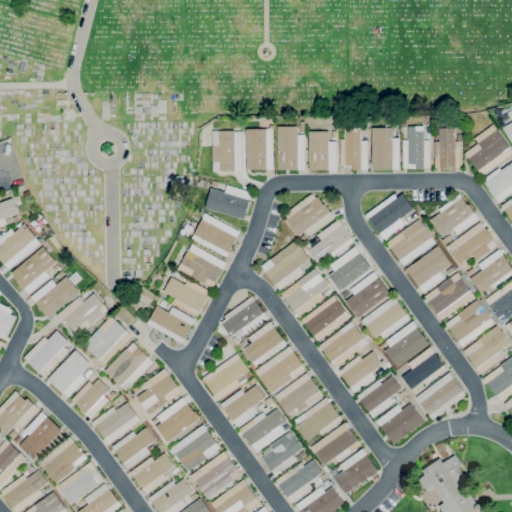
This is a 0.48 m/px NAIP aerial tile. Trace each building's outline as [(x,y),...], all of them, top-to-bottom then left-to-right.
[(511,143),(503,127),(511,122),(511,119),(511,120),(509,116),(511,114),(511,143)] [(511,154),(481,176),(464,153),(478,143),(474,138),(493,124),(511,150),(511,154)] [(274,169),(246,170),(246,129),(270,129),(270,125),(273,125),(274,169)] [(305,169),(278,169),(277,126),(298,126),(298,135),(305,135),(305,169)] [(431,167),(403,168),(403,140),(408,140),(408,126),(423,126),(423,140),(430,140),(431,167)] [(368,170),(353,170),(353,165),(340,165),(340,139),(345,139),(345,127),(360,127),(360,141),(368,141),(368,170)] [(373,169),(372,128),(392,127),(393,138),(399,138),(400,169),(373,169)] [(435,167),(434,141),(439,141),(439,128),(455,128),(455,141),(457,141),(457,134),(461,134),(462,167),(435,167)] [(242,170),(213,171),(212,131),(242,131),(242,170)] [(336,170),(309,170),(309,131),(329,131),(329,142),(336,142),(336,170)] [(511,192),(499,202),(495,197),(494,198),(489,190),(484,182),(486,181),(485,178),(499,168),(501,170),(511,162),(511,192)] [(244,221),(206,209),(208,203),(212,188),(220,191),(222,184),(252,193),(244,221)] [(385,240),(368,217),(402,192),(418,215),(385,240)] [(309,236),(305,230),(298,236),(286,219),(287,218),(284,214),(312,194),(315,198),(318,196),(323,204),(324,204),(334,218),(309,236)] [(442,237),(430,220),(441,212),(438,209),(459,194),(467,204),(468,204),(479,218),(457,234),(453,229),(442,237)] [(511,221),(501,206),(511,197),(511,221)] [(0,226),(0,202),(12,198),(17,213),(4,218),(5,220),(11,218),(12,223),(7,225),(7,224),(0,226)] [(226,257),(192,239),(205,213),(240,231),(226,257)] [(317,263),(308,250),(321,240),(317,235),(338,219),(342,225),(355,242),(334,257),(330,253),(317,263)] [(404,266),(387,242),(419,220),(436,243),(404,266)] [(460,265),(451,252),(450,249),(448,250),(446,247),(447,246),(480,222),(497,245),(476,261),(473,255),(460,265)] [(9,269),(0,259),(0,237),(11,228),(14,232),(24,224),(40,243),(9,269)] [(444,244),(441,240),(450,234),(453,237),(444,244)] [(280,290),(262,266),(295,240),(310,259),(300,266),(304,272),(280,290)] [(213,288),(178,269),(192,243),(226,262),(213,288)] [(338,287),(329,274),(340,266),(336,261),(357,245),(373,267),(352,283),(349,279),(338,287)] [(423,292),(406,269),(438,245),(451,263),(440,271),(444,277),(423,292)] [(29,293),(12,272),(43,246),(56,262),(45,271),(50,276),(29,293)] [(481,293),(470,278),(482,269),(478,264),(499,249),(509,262),(508,263),(511,268),(511,274),(494,287),(492,285),(481,293)] [(471,273),(468,269),(474,265),(476,269),(471,273)] [(449,274),(446,271),(453,266),(456,270),(449,274)] [(298,317),(281,294),(315,268),(328,286),(320,292),(322,295),(330,289),(332,292),(326,296),(298,317)] [(48,318),(31,297),(55,277),(58,280),(54,283),(56,285),(67,276),(68,278),(76,271),(82,278),(74,285),(79,292),(48,318)] [(358,317),(346,301),(354,295),(350,289),(373,272),(390,294),(358,317)] [(441,319),(425,296),(458,272),(474,296),(441,319)] [(197,316),(173,302),(175,298),(163,292),(172,277),(185,284),(188,279),(211,292),(197,316)] [(511,315),(507,319),(503,313),(498,317),(489,305),(485,299),(511,279),(511,315)] [(77,335),(59,313),(81,295),(82,296),(85,293),(87,295),(84,298),(82,300),(83,302),(94,293),(108,310),(77,335)] [(318,341),(301,319),(334,295),(350,317),(318,341)] [(231,336),(221,322),(226,318),(224,316),(252,296),(268,318),(245,335),(241,329),(231,336)] [(383,338),(380,334),(375,338),(361,320),(393,296),(410,318),(383,338)] [(462,346),(446,323),(458,314),(458,313),(477,299),(491,317),(490,318),(494,323),(462,346)] [(182,343),(147,323),(157,305),(169,312),(173,307),(195,319),(182,343)] [(5,336),(0,333),(0,307),(2,308),(0,310),(15,317),(5,336)] [(105,364),(84,345),(110,316),(132,336),(105,364)] [(511,337),(511,319),(503,325),(511,337)] [(255,366),(243,349),(252,343),(248,337),(270,321),(286,344),(255,366)] [(336,367),(319,345),(351,321),(368,343),(336,367)] [(397,367),(381,345),(410,323),(427,345),(397,367)] [(480,374),(464,350),(480,338),(498,325),(511,343),(499,351),(503,357),(480,374)] [(44,377),(24,358),(44,336),(48,339),(57,330),(68,341),(63,346),(68,351),(44,377)] [(126,391),(105,371),(126,348),(127,349),(133,342),(149,357),(148,357),(153,362),(126,391)] [(271,393),(255,371),(289,346),(306,368),(271,393)] [(411,389),(402,377),(412,369),(410,366),(406,370),(403,367),(430,347),(447,369),(426,385),(423,380),(411,389)] [(68,397),(63,392),(62,393),(48,379),(76,350),(90,364),(81,374),(86,378),(68,397)] [(354,392),(338,371),(359,355),(362,359),(373,351),(382,363),(371,372),(375,377),(354,392)] [(218,401),(202,378),(237,353),(249,370),(237,379),(239,382),(245,378),(246,381),(218,401)] [(511,392),(501,401),(484,378),(501,365),(500,365),(511,356),(511,392)] [(381,373),(379,369),(384,365),(387,369),(381,373)] [(149,415),(137,397),(148,389),(146,386),(144,387),(142,385),(144,384),(144,383),(165,368),(181,392),(168,401),(149,415)] [(87,377),(84,374),(89,369),(92,372),(87,377)] [(288,414),(275,395),(307,372),(323,395),(299,411),(296,407),(288,414)] [(432,419),(416,397),(449,372),(466,394),(432,419)] [(373,418),(357,396),(379,380),(382,384),(392,376),(401,388),(390,396),(394,402),(373,418)] [(91,419),(71,400),(89,381),(93,385),(99,378),(109,389),(104,395),(109,400),(91,419)] [(237,426),(221,404),(241,389),(244,393),(256,384),(265,397),(254,406),(258,411),(237,426)] [(7,433),(0,426),(0,407),(16,391),(25,400),(28,398),(39,409),(21,428),(16,423),(7,433)] [(168,443),(151,420),(183,396),(200,420),(168,443)] [(268,406),(264,401),(270,396),(274,402),(268,406)] [(511,396),(503,404),(511,415),(511,396)] [(307,440),(297,426),(307,418),(306,417),(302,421),(301,421),(297,424),(294,420),(326,397),(342,419),(321,435),(319,431),(307,440)] [(109,444),(92,422),(113,406),(116,411),(128,402),(141,420),(109,444)] [(260,410),(257,406),(263,402),(265,406),(260,410)] [(393,444),(376,421),(398,404),(402,409),(411,403),(424,421),(393,444)] [(255,451),(239,429),(264,412),(266,416),(277,408),(286,421),(273,430),(275,433),(281,429),(283,432),(255,451)] [(34,460),(19,445),(29,435),(24,430),(42,411),(62,430),(34,460)] [(324,465),(311,447),(345,422),(361,444),(335,463),(332,459),(324,465)] [(189,471),(185,465),(184,466),(173,451),(172,451),(170,448),(204,424),(221,448),(189,471)] [(129,469),(112,446),(133,431),(136,435),(147,427),(156,439),(146,447),(148,449),(153,445),(156,449),(129,469)] [(11,438),(8,435),(13,430),(16,433),(11,438)] [(275,476),(262,457),(263,457),(262,454),(264,453),(262,451),(290,431),(302,448),(293,455),(294,457),(304,450),(306,454),(275,476)] [(57,483),(39,462),(70,436),(88,457),(57,483)] [(0,485),(0,445),(6,439),(26,458),(0,485)] [(346,494),(334,477),(344,471),(340,465),(363,448),(378,471),(346,494)] [(208,499),(191,475),(224,451),(241,474),(233,480),(234,482),(215,495),(214,494),(208,499)] [(147,494),(130,472),(151,456),(154,460),(165,453),(174,465),(163,473),(168,479),(147,494)] [(442,511),(439,506),(444,502),(434,487),(427,491),(419,479),(425,474),(423,470),(441,458),(443,462),(455,454),(461,464),(458,466),(465,476),(456,482),(466,497),(470,494),(477,504),(478,504),(481,504),(484,507),(484,510),(481,511),(442,511)] [(292,503),(275,481),(301,462),(304,466),(314,459),(322,472),(308,482),(313,488),(292,503)] [(71,503),(62,491),(62,490),(58,485),(90,461),(103,479),(71,503)] [(327,473),(322,467),(325,465),(330,471),(327,473)] [(18,511),(16,511),(1,491),(24,474),(27,478),(39,469),(48,482),(39,488),(43,494),(18,511)] [(176,511),(159,511),(149,498),(173,480),(176,484),(184,478),(193,491),(181,499),(186,505),(176,511)] [(247,511),(217,511),(211,503),(243,479),(260,503),(247,511)] [(77,511),(88,504),(84,498),(105,483),(122,505),(112,511),(77,511)] [(332,511),(344,505),(330,483),(296,503),(301,511),(332,511)] [(25,511),(54,491),(68,511),(25,511)] [(181,511),(201,498),(210,511),(181,511)]
